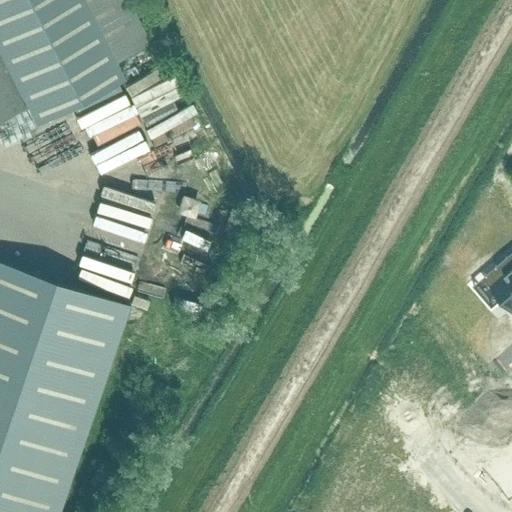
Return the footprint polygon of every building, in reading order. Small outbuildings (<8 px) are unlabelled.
[(0,0),(0,117),(26,105),(35,122),(125,77),(115,58),(149,41),(128,0),(0,0)] [(503,274),(493,283),(511,304),(511,249),(494,265),(503,274)] [(56,511),(128,303),(0,258),(0,511),(56,511)] [(432,382),(421,392),(442,415),(489,374),(447,326),(429,341),(448,364),(430,379),(432,382)] [(399,410),(382,425),(408,454),(423,439),(399,410)] [(511,428),(494,443),(511,463),(511,428)] [(511,463),(494,443),(476,458),(508,495),(511,491),(511,463)] [(394,498),(381,509),(383,511),(446,511),(428,490),(405,510),(394,498)]
